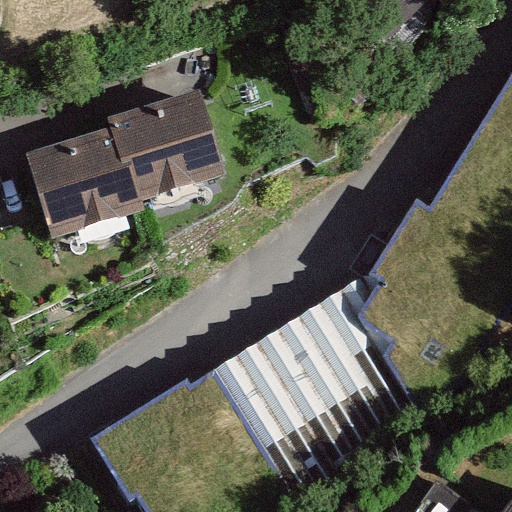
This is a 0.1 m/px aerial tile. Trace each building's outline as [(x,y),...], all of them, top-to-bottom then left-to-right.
[(386,0),(410,22),(431,0),(386,0)] [(130,503),(135,511),(353,511),(423,468),(511,321),(511,88),(427,225),(413,216),(379,275),(200,384),(85,454),(116,510),(130,503)] [(97,145),(126,213),(207,186),(179,110),(94,135),(97,145)] [(130,225),(126,213),(97,145),(10,167),(33,251),(130,225)] [(511,511),(511,490),(509,489),(490,511),(511,511)]
